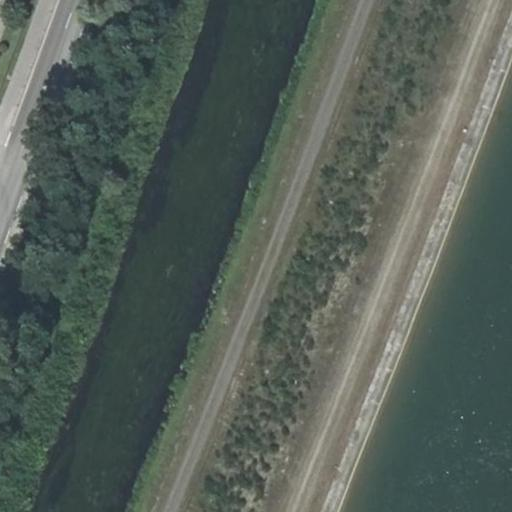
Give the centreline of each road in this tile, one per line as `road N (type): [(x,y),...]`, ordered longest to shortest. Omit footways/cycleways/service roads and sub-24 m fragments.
road 1 (track): [(362,0),(168,511)]
road 2 (track): [(287,511),(348,366),(476,0)]
road 3 (tertiary): [(0,200),(77,0)]
